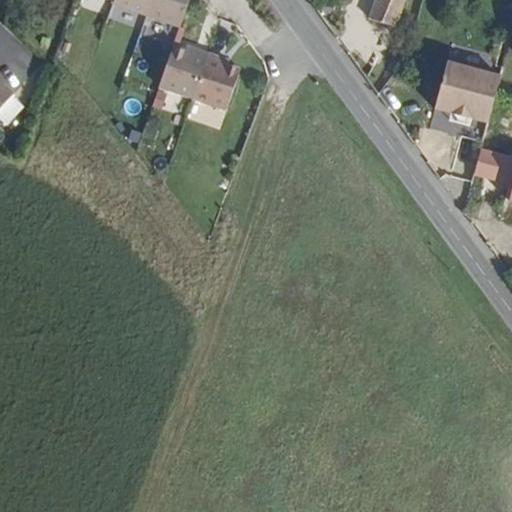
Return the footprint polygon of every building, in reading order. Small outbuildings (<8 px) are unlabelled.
[(115,0),(114,6),(185,29),(194,0),(115,0)] [(380,0),(373,30),(400,37),(408,4),(392,0),(380,0)] [(197,101),(214,56),(179,42),(161,88),(197,101)] [(197,101),(233,112),(247,69),(214,56),(197,101)] [(492,138),(502,100),(504,90),(453,77),(441,125),(457,129),(477,134),(492,138)] [(0,82),(0,114),(16,97),(0,82)] [(455,136),(475,141),(477,134),(457,129),(455,136)]
